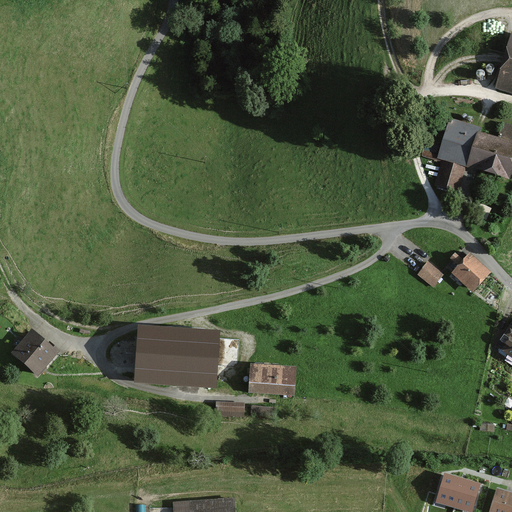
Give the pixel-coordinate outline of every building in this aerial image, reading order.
[(511,38),(509,37),(493,91),(511,96),(511,38)] [(478,132),(445,123),(434,160),(506,181),(511,160),(511,132),(500,129),(497,142),(477,136),(478,132)] [(461,175),(444,170),(438,190),(454,195),(461,175)] [(470,256),(455,273),(475,290),(490,274),(470,256)] [(428,266),(418,277),(433,289),(443,278),(428,266)] [(511,331),(498,355),(511,363),(511,331)] [(48,348),(32,333),(11,355),(37,379),(59,355),(50,346),(48,348)] [(218,340),(136,336),(134,383),(216,387),(218,340)] [(295,373),(251,369),(248,395),(293,399),(295,373)] [(247,407),(219,406),(218,419),(246,420),(247,407)] [(463,483),(446,478),(438,504),(455,509),(463,483)] [(471,511),(479,488),(463,483),(455,509),(465,511),(471,511)] [(511,511),(511,495),(499,492),(492,511),(511,511)] [(233,511),(232,503),(171,508),(170,511),(233,511)]
